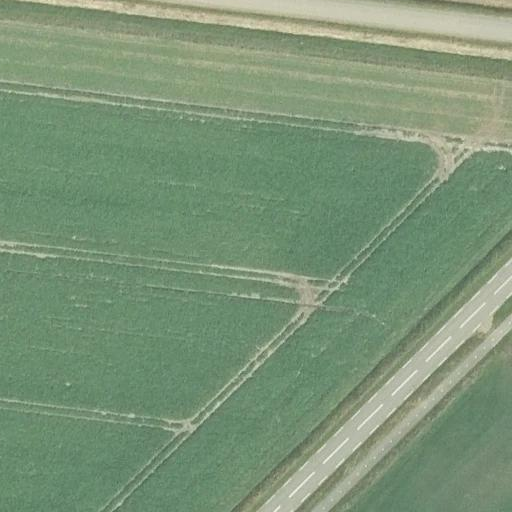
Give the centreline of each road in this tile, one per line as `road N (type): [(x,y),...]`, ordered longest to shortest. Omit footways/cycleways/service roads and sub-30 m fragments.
road 1 (tertiary): [(284,511),(511,285)]
road 2 (unclassified): [(511,30),(242,0)]
